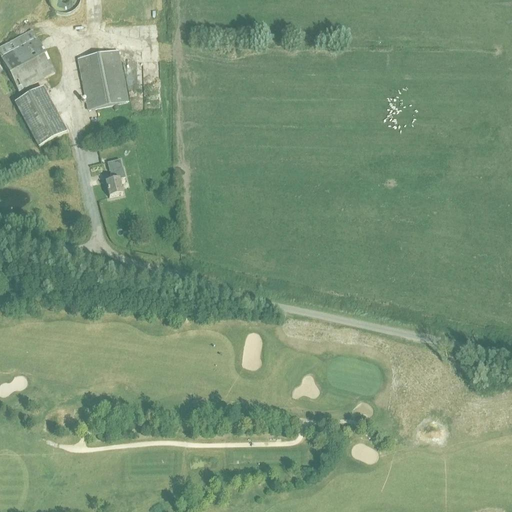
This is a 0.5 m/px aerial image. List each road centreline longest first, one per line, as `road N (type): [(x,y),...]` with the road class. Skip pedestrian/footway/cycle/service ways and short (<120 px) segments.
road 1 (unclassified): [(511,358),(222,295)]
road 2 (unclassified): [(0,247),(102,250),(222,295)]
road 3 (unclassified): [(222,295),(0,248)]
